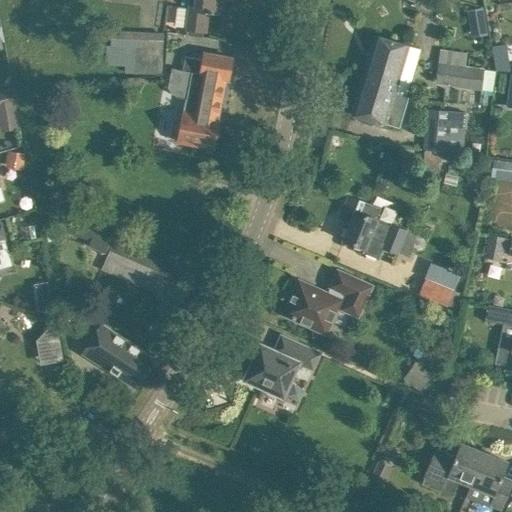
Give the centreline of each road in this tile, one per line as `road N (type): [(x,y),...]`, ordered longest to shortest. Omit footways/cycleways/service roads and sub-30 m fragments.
road 1 (unclassified): [(131,447),(266,194),(312,0)]
road 2 (track): [(0,448),(47,429),(143,431)]
